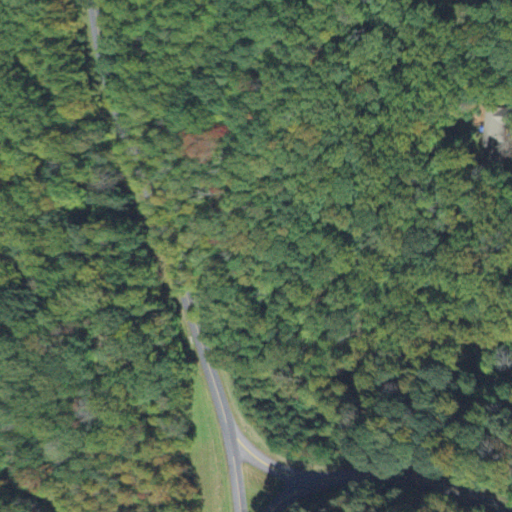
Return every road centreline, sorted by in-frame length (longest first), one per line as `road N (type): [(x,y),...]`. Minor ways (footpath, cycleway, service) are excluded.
road 1 (secondary): [(93,0),(113,97),(218,397)]
road 2 (trunk): [(507,511),(403,474),(320,477)]
